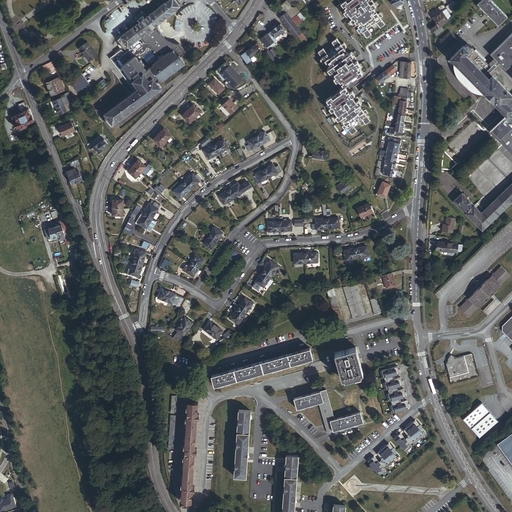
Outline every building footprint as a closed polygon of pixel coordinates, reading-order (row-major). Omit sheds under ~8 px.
[(137,41),(145,35),(148,33),(149,34),(155,30),(153,29),(172,14),(172,13),(179,8),(173,0),(169,0),(147,18),(145,19),(140,23),(138,25),(118,40),(122,47),(124,48),(125,50),(127,48),(127,49),(132,45),(133,47),(139,43),(137,41)] [(379,10),(375,3),(372,5),(370,3),(373,1),(371,0),(351,0),(349,2),(347,0),(343,0),(341,2),(344,5),(340,8),(343,11),(346,8),(349,12),(346,14),(349,18),(352,16),(353,18),(350,21),(354,27),(358,25),(361,30),(359,32),(362,36),(364,34),(368,40),(373,36),(369,31),(378,25),(381,31),(387,27),(383,21),(385,19),(383,15),(380,17),(376,12),(379,10)] [(507,17),(490,0),(480,0),(477,4),(498,26),(507,17)] [(459,9),(453,1),(446,7),(447,8),(453,4),(458,10),(459,9)] [(453,14),(458,10),(453,4),(447,8),(453,14)] [(286,13),(287,13),(290,17),(293,14),(295,13),(291,8),(288,5),(284,9),(286,13)] [(300,14),(297,9),(291,8),(295,13),(293,14),(295,18),(300,14)] [(452,18),(446,9),(442,12),(448,20),(452,18)] [(448,20),(442,12),(434,19),(438,25),(440,28),(441,26),(448,20)] [(147,18),(144,14),(141,13),(135,18),(134,21),(138,25),(140,23),(138,20),(143,17),(145,19),(147,18)] [(297,26),(293,20),(290,17),(287,13),(286,13),(280,18),(296,39),(299,36),(302,41),(305,39),(307,42),(309,40),(297,26)] [(297,26),(305,20),(300,14),(295,18),(293,20),(297,26)] [(278,37),(286,31),(281,24),(261,39),(269,51),(276,46),(274,43),(280,39),(278,37)] [(437,35),(444,30),(441,26),(440,28),(434,32),(437,35)] [(185,64),(180,58),(186,53),(180,46),(175,45),(172,44),(170,43),(167,45),(163,39),(165,38),(157,28),(155,30),(149,34),(148,33),(145,35),(148,40),(141,45),(139,42),(139,43),(133,47),(132,45),(127,49),(129,51),(124,55),(121,51),(110,60),(134,92),(153,78),(156,82),(159,79),(162,83),(185,64)] [(445,45),(456,35),(450,29),(440,38),(445,45)] [(511,62),(511,32),(489,54),(498,63),(501,66),(505,70),(511,62)] [(357,64),(355,62),(358,59),(354,53),(350,56),(346,50),(349,48),(346,44),(344,46),(339,40),(334,43),(337,46),(328,52),(326,49),(321,53),(325,59),(323,61),(325,65),(328,63),(332,69),(329,71),(333,77),(336,75),(338,77),(336,79),(338,83),(341,81),(346,88),(347,87),(364,75),(359,68),(361,66),(359,63),(357,64)] [(97,56),(87,43),(79,49),(89,62),(97,56)] [(255,56),(263,50),(260,46),(259,47),(257,44),(246,52),(244,49),(239,52),(247,63),(252,60),(254,63),(258,60),(255,56)] [(454,202),(483,231),(511,202),(511,95),(492,75),(496,72),(493,69),(472,47),(469,51),(463,45),(451,58),(457,64),(457,67),(457,70),(458,73),(459,77),(462,80),(468,86),(470,88),(472,89),(477,91),(482,93),(484,92),(490,99),(506,116),(501,122),(499,124),(498,125),(498,127),(498,129),(498,130),(499,132),(500,132),(501,133),(502,134),(504,134),(506,134),(507,135),(511,130),(511,183),(482,213),(462,193),(454,202)] [(279,65),(269,51),(264,54),(275,68),(279,65)] [(411,70),(412,62),(401,61),(401,69),(411,70)] [(58,74),(53,62),(44,66),(49,78),(58,74)] [(227,81),(236,73),(226,62),(217,70),(227,81)] [(501,66),(498,63),(493,69),(496,72),(501,66)] [(381,83),(397,70),(393,65),(374,80),(378,84),(380,82),(381,83)] [(410,79),(411,70),(401,69),(400,78),(410,79)] [(246,84),(236,73),(227,81),(233,88),(237,89),(246,84)] [(65,91),(64,88),(58,90),(55,83),(61,81),(60,78),(46,83),(51,96),(65,91)] [(86,92),(76,78),(70,82),(80,96),(86,92)] [(111,129),(163,88),(159,82),(157,84),(156,82),(153,78),(134,92),(104,115),(109,121),(107,123),(111,129)] [(225,89),(215,79),(209,85),(219,95),(225,89)] [(64,88),(61,81),(55,83),(58,90),(64,88)] [(360,106),(363,104),(359,97),(355,100),(354,98),(357,96),(354,92),(351,94),(347,87),(346,88),(343,90),(342,88),(337,92),(338,93),(328,100),(333,107),(330,109),(333,112),(335,110),(337,113),(334,115),(339,121),(342,119),(346,125),(343,127),(346,130),(348,128),(353,135),(358,131),(354,125),(362,119),(366,125),(371,121),(367,116),(370,114),(367,110),(364,112),(360,106)] [(408,92),(409,90),(401,88),(399,95),(407,97),(408,92)] [(406,109),(407,98),(398,96),(398,100),(400,100),(399,105),(399,108),(406,109)] [(67,104),(64,97),(53,102),(56,108),(67,104)] [(230,114),(237,108),(229,99),(223,105),(230,114)] [(58,115),(71,110),(68,103),(67,104),(56,108),(58,115)] [(201,113),(194,105),(188,111),(195,118),(201,113)] [(405,116),(406,109),(399,108),(396,108),(395,113),(393,112),(393,114),(405,116)] [(33,122),(28,110),(21,113),(21,114),(11,117),(16,129),(21,127),(21,130),(27,127),(26,125),(33,122)] [(195,118),(188,111),(182,116),(189,123),(195,118)] [(404,124),(405,116),(393,114),(392,116),(393,117),(393,118),(394,118),(394,122),(397,123),(404,124)] [(506,116),(491,130),(511,152),(511,130),(507,135),(506,134),(504,134),(502,134),(501,133),(500,132),(499,132),(498,130),(498,129),(498,127),(498,125),(499,124),(501,122),(506,116)] [(74,131),(70,123),(59,128),(63,137),(74,131)] [(402,135),(404,124),(397,123),(396,129),(391,128),(390,133),(402,135)] [(171,136),(164,129),(159,135),(166,142),(171,136)] [(274,138),(270,133),(267,135),(265,132),(256,137),(261,146),(269,141),(270,140),(274,138)] [(160,147),(166,142),(159,135),(153,140),(160,147)] [(203,146),(211,141),(208,137),(201,143),(203,146)] [(261,146),(256,137),(248,142),(249,145),(246,147),(249,152),(252,150),(253,150),(261,146)] [(400,144),(401,140),(391,138),(391,139),(390,139),(388,146),(399,149),(401,144),(400,144)] [(102,149),(107,145),(103,140),(93,148),(97,153),(98,154),(103,151),(102,149)] [(229,149),(224,140),(214,145),(219,154),(229,149)] [(219,154),(214,145),(204,151),(209,160),(219,154)] [(398,154),(399,149),(388,146),(386,151),(398,154)] [(326,160),(327,152),(314,150),(313,157),(326,160)] [(397,158),(398,154),(386,151),(384,151),(382,150),(381,150),(380,154),(381,154),(383,155),(386,155),(397,158)] [(141,173),(147,167),(139,160),(134,166),(141,173)] [(394,170),(396,163),(386,161),(384,167),(394,170)] [(275,168),(273,165),(264,170),(269,178),(278,174),(275,168)] [(136,179),(141,173),(134,166),(128,172),(136,179)] [(394,171),(394,170),(384,167),(383,173),(393,176),(394,171)] [(45,184),(40,170),(34,172),(39,186),(45,184)] [(81,181),(78,173),(76,174),(74,170),(71,171),(75,181),(76,183),(81,181)] [(269,178),(264,170),(256,174),(258,177),(261,183),(269,178)] [(75,181),(71,171),(68,173),(70,176),(68,177),(71,185),(76,183),(75,181)] [(190,191),(200,181),(199,181),(194,176),(192,174),(183,183),(190,191)] [(343,194),(350,188),(345,181),(337,187),(343,194)] [(385,198),(390,184),(383,181),(377,194),(385,198)] [(234,198),(250,188),(247,182),(240,186),(238,184),(229,190),(234,198)] [(181,199),(190,191),(183,183),(174,192),(181,199)] [(163,192),(156,186),(154,190),(160,195),(163,192)] [(234,198),(229,190),(219,196),(224,205),(234,198)] [(124,208),(124,201),(113,200),(113,208),(124,208)] [(152,219),(161,206),(155,202),(153,206),(150,204),(144,214),(152,219)] [(375,212),(371,205),(358,210),(362,218),(375,212)] [(123,216),(124,208),(113,208),(113,216),(123,216)] [(60,216),(58,209),(52,211),(53,218),(60,216)] [(136,223),(146,229),(152,219),(144,214),(141,218),(140,217),(136,223)] [(339,228),(338,217),(327,218),(328,229),(339,228)] [(453,233),(455,219),(448,217),(447,224),(444,224),(442,231),(453,233)] [(328,229),(327,218),(316,219),(316,224),(312,224),(313,230),(328,229)] [(292,231),(291,221),(280,222),(280,231),(292,231)] [(128,222),(124,231),(131,235),(134,230),(130,228),(132,224),(128,222)] [(280,231),(280,222),(268,222),(269,232),(280,231)] [(64,235),(62,225),(56,227),(58,236),(64,235)] [(58,236),(56,227),(50,228),(52,238),(58,236)] [(217,241),(222,233),(214,228),(209,235),(217,241)] [(211,249),(217,241),(209,235),(204,244),(211,249)] [(457,253),(458,244),(438,242),(437,251),(457,253)] [(368,256),(367,246),(356,248),(357,258),(368,256)] [(357,258),(356,248),(344,250),(346,260),(357,258)] [(142,265),(146,252),(136,249),(135,253),(133,261),(142,265)] [(317,263),(317,252),(305,253),(306,263),(317,263)] [(306,263),(305,253),(294,254),(295,264),(306,263)] [(198,268),(204,260),(196,255),(190,263),(198,268)] [(166,269),(170,261),(164,258),(160,266),(166,269)] [(271,277),(278,266),(270,260),(262,271),(271,277)] [(138,277),(142,265),(133,261),(129,274),(138,277)] [(192,276),(198,268),(190,263),(188,267),(185,271),(192,276)] [(496,291),(510,277),(501,267),(487,281),(486,281),(482,286),(478,290),(477,290),(473,295),(459,309),(469,318),(483,305),(488,301),(487,300),(490,297),(492,295),(493,296),(497,291),(496,291)] [(263,288),(271,277),(262,271),(255,282),(263,288)] [(396,286),(392,273),(383,275),(387,289),(396,286)] [(84,289),(80,274),(76,275),(81,290),(84,289)] [(365,315),(356,283),(344,286),(353,318),(365,315)] [(175,295),(161,289),(157,298),(171,304),(175,295)] [(343,321),(334,289),(327,291),(337,323),(343,321)] [(176,306),(180,297),(175,295),(171,304),(176,306)] [(245,314),(252,303),(244,298),(237,308),(245,314)] [(381,313),(377,298),(371,300),(374,315),(381,313)] [(64,308),(77,304),(75,299),(63,303),(64,308)] [(238,324),(245,314),(237,308),(230,319),(238,324)] [(511,316),(510,318),(511,320),(503,327),(503,332),(506,334),(510,339),(509,340),(511,343),(511,316)] [(184,336),(193,324),(184,317),(175,330),(184,336)] [(217,339),(223,331),(210,322),(204,330),(217,339)] [(228,341),(234,335),(230,330),(224,336),(228,341)] [(363,373),(356,347),(335,353),(342,379),(363,373)] [(214,386),(313,359),(310,348),(211,375),(214,386)] [(475,372),(471,355),(465,357),(464,357),(468,374),(475,372)] [(468,374),(464,357),(457,359),(453,357),(451,360),(449,359),(446,365),(449,379),(468,374)] [(400,373),(399,369),(398,370),(396,366),(380,370),(382,378),(383,378),(384,382),(383,382),(385,390),(387,389),(388,393),(386,394),(389,401),(390,401),(391,405),(390,405),(392,413),(409,408),(408,404),(407,404),(406,401),(398,403),(398,402),(397,402),(397,401),(397,400),(397,399),(406,396),(405,393),(404,393),(403,389),(395,391),(395,390),(394,390),(394,389),(394,387),(403,385),(402,381),(401,381),(400,378),(392,380),(392,378),(391,379),(391,377),(391,376),(400,373)] [(477,378),(475,372),(468,374),(449,379),(450,384),(477,378)] [(329,400),(326,390),(320,391),(323,402),(329,400)] [(323,402),(320,391),(294,398),(297,409),(318,403),(323,402)] [(177,412),(178,396),(171,395),(170,412),(177,412)] [(246,477),(250,411),(251,411),(252,402),(231,400),(227,401),(226,409),(238,410),(234,476),(246,477)] [(334,419),(329,400),(323,402),(318,403),(327,433),(337,430),(334,419)] [(196,413),(197,402),(187,402),(181,501),(189,502),(190,502),(191,491),(191,486),(194,453),(194,448),(196,418),(196,413)] [(498,422),(481,403),(462,419),(478,438),(498,422)] [(363,423),(360,412),(334,419),(337,430),(363,423)] [(174,450),(177,416),(169,416),(167,449),(174,450)] [(413,444),(425,433),(414,420),(411,423),(410,422),(404,427),(405,428),(402,431),(407,437),(406,438),(405,439),(404,440),(399,433),(396,436),(395,435),(392,438),(404,451),(410,446),(409,445),(412,443),(413,444)] [(511,431),(497,442),(495,444),(511,467),(511,431)] [(387,466),(399,456),(387,443),(385,446),(384,445),(378,450),(379,451),(376,453),(381,460),(380,461),(380,460),(379,461),(378,462),(373,456),(370,458),(369,458),(366,460),(370,465),(374,470),(378,474),(384,469),(383,468),(386,465),(387,466)] [(293,511),(298,455),(286,455),(281,511),(293,511)] [(6,496),(0,497),(0,511),(17,507),(13,493),(6,495),(6,496)]
